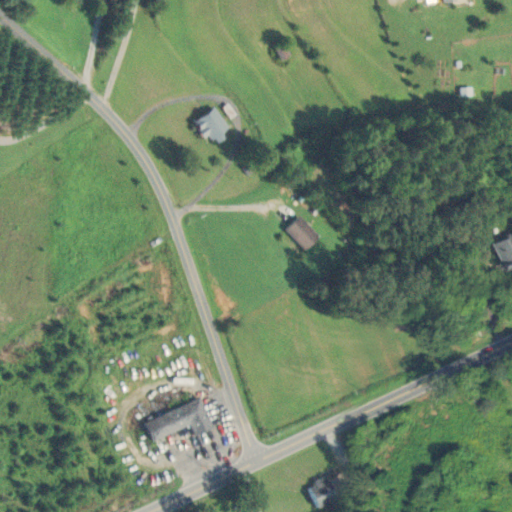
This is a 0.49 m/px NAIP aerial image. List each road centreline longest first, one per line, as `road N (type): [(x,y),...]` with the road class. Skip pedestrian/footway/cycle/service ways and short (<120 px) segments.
road 1 (residential): [(256,459),(151,170),(108,113),(0,14)]
road 2 (primary): [(144,511),(511,339)]
road 3 (track): [(474,358),(343,0)]
